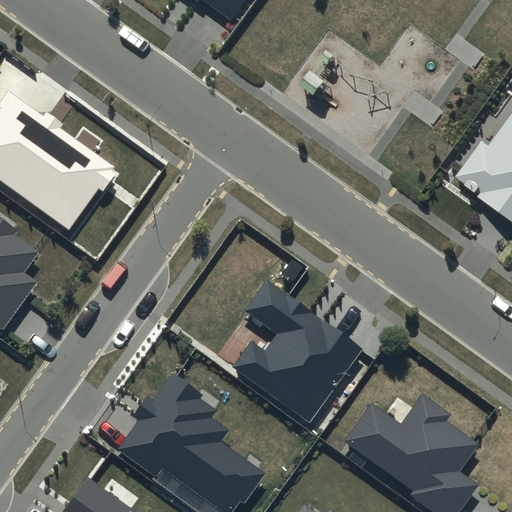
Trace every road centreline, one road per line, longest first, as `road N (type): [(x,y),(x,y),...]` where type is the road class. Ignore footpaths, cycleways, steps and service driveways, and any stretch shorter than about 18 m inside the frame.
road 1 (residential): [(0,453),(226,135)]
road 2 (residential): [(511,338),(226,135)]
road 3 (residential): [(226,135),(42,0)]
